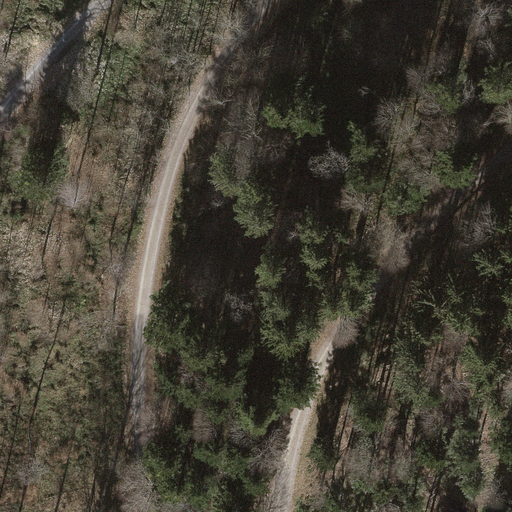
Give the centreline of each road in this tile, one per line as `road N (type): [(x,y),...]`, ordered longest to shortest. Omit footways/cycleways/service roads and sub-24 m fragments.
road 1 (track): [(264,0),(196,102),(149,245),(136,356),(152,511)]
road 2 (track): [(278,511),(294,419),(379,272),(447,201),(511,150)]
road 3 (track): [(0,113),(98,0)]
